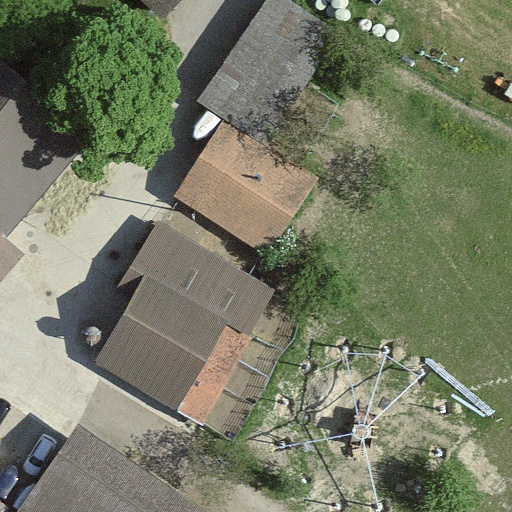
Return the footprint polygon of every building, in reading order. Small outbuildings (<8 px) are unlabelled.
[(179,0),(119,0),(149,29),(179,0)] [(288,0),(266,0),(200,99),(264,141),(337,32),(288,0)] [(0,271),(22,241),(6,229),(83,124),(0,63),(0,271)] [(218,131),(82,363),(192,427),(264,307),(316,189),(218,131)] [(227,511),(68,411),(3,511),(227,511)]
